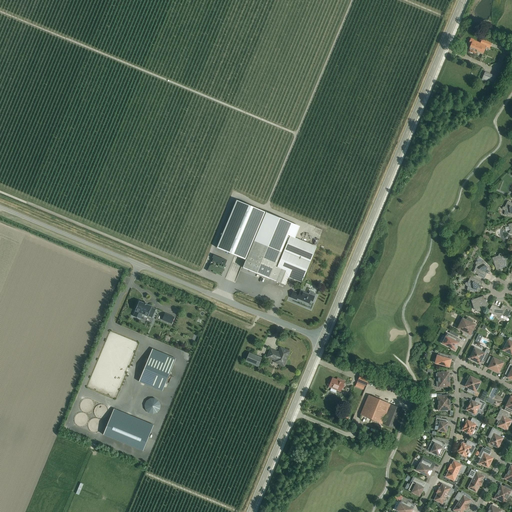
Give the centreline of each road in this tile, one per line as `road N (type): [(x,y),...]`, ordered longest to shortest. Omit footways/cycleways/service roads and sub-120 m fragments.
road 1 (unclassified): [(321,339),(461,0)]
road 2 (unclassified): [(321,339),(0,207)]
road 3 (unknown): [(0,190),(232,286)]
road 4 (unclassified): [(249,511),(321,339)]
road 5 (residential): [(418,511),(455,424),(456,361)]
